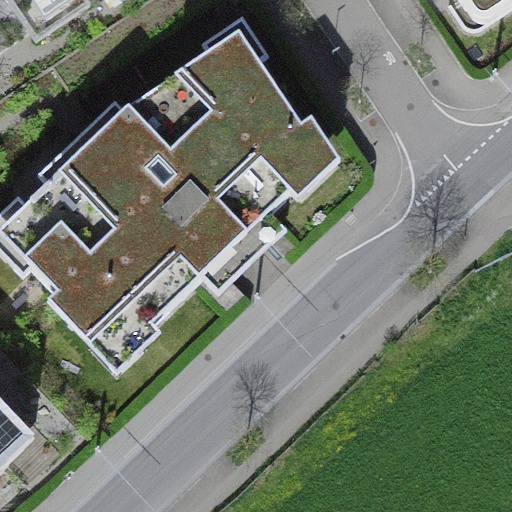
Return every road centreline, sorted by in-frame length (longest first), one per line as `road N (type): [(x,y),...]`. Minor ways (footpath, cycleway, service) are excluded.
road 1 (residential): [(128,511),(472,182)]
road 2 (residential): [(332,0),(435,151),(472,182)]
